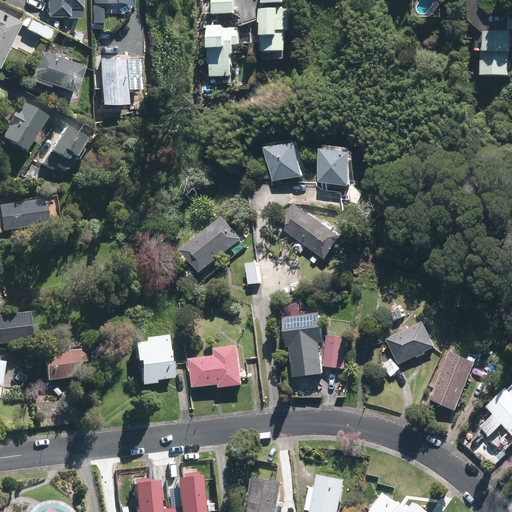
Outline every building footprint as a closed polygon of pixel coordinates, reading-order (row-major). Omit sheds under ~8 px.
[(79,0),(48,0),(49,15),(79,15),(79,0)] [(234,0),(215,0),(216,14),(235,14),(234,0)] [(0,64),(20,22),(0,12),(0,64)] [(289,15),(264,16),(265,55),(291,54),(289,15)] [(234,30),(211,31),(213,79),(235,78),(234,30)] [(100,33),(99,43),(120,44),(120,34),(100,33)] [(511,35),(511,34),(485,35),(487,78),(511,77),(511,35)] [(82,66),(42,53),(34,78),(74,91),(82,66)] [(124,61),(102,61),(104,106),(126,105),(124,61)] [(143,88),(132,88),(133,107),(143,107),(143,88)] [(45,122),(24,109),(6,141),(27,153),(45,122)] [(86,146),(60,132),(43,165),(68,178),(86,146)] [(304,146),(278,149),(281,178),(308,175),(304,146)] [(359,157),(333,152),(327,182),(353,187),(359,157)] [(40,204),(0,209),(3,234),(43,228),(40,204)] [(303,205),(286,228),(326,258),(343,235),(303,205)] [(231,222),(189,253),(203,270),(244,239),(231,222)] [(260,263),(248,264),(250,284),(262,283),(260,263)] [(401,309),(395,311),(397,319),(404,317),(401,309)] [(324,312),(288,317),(291,344),(295,344),(298,374),(325,371),(321,340),(327,340),(324,312)] [(25,317),(0,319),(0,345),(28,343),(25,317)] [(352,324),(335,321),(334,332),(351,335),(352,324)] [(425,322),(391,340),(402,361),(436,344),(425,322)] [(349,338),(332,335),(328,365),(346,367),(349,338)] [(148,342),(135,343),(137,358),(142,358),(144,382),(156,381),(155,377),(171,375),(167,336),(148,338),(148,342)] [(220,358),(195,361),(197,383),(223,380),(223,386),(245,383),(241,347),(219,350),(220,358)] [(478,363),(456,353),(436,397),(458,407),(478,363)] [(82,354),(43,359),(47,384),(86,378),(82,354)] [(392,356),(384,362),(395,375),(403,368),(392,356)] [(511,387),(492,406),(499,413),(484,426),(493,436),(508,422),(511,426),(511,387)] [(338,511),(345,480),(322,476),(314,511),(338,511)] [(276,511),(281,484),(256,479),(249,511),(276,511)] [(205,511),(199,492),(171,502),(174,511),(205,511)] [(146,511),(141,496),(116,504),(119,511),(146,511)] [(425,511),(411,502),(403,511),(425,511)]
